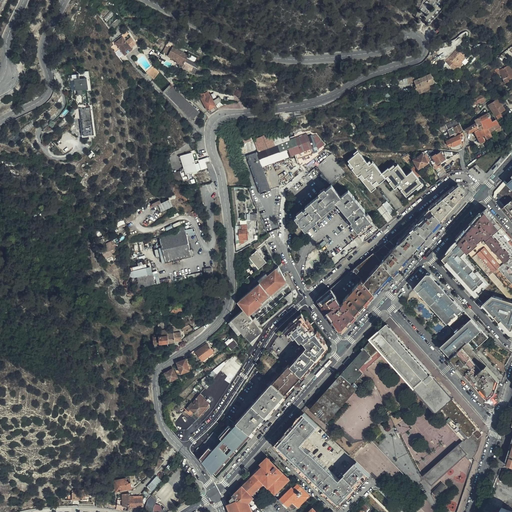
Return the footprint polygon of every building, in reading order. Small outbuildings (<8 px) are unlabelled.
[(125,55),(125,56),(132,50),(123,38),(116,44),(125,55)] [(171,47),(166,45),(161,54),(166,57),(171,47)] [(188,59),(171,50),(166,59),(175,64),(174,65),(182,70),(188,59)] [(446,63),(454,71),(458,67),(460,69),(464,65),(462,63),(465,60),(456,52),(446,63)] [(507,78),(511,72),(504,65),(496,74),(505,83),(509,80),(507,78)] [(153,78),(157,73),(151,68),(147,73),(153,78)] [(81,137),(91,137),(92,136),(90,107),(89,104),(88,104),(87,92),(87,90),(91,90),(89,73),(80,73),(79,75),(69,76),(69,80),(75,80),(77,92),(78,91),(79,96),(76,96),(76,106),(78,111),(79,111),(80,118),(81,137)] [(413,92),(413,93),(426,91),(424,80),(406,83),(407,86),(408,86),(409,88),(405,89),(406,93),(413,92)] [(163,92),(164,93),(173,85),(171,84),(163,92)] [(199,111),(173,85),(164,93),(191,120),(199,111)] [(216,105),(222,102),(219,96),(217,98),(217,100),(214,102),(211,96),(206,99),(205,96),(201,98),(209,111),(217,106),(216,105)] [(482,97),(471,103),(473,106),(484,101),(482,97)] [(498,100),(488,106),(495,116),(497,115),(500,113),(498,110),(502,107),(498,100)] [(488,115),(479,119),(483,125),(481,126),(484,130),(487,129),(490,133),(500,128),(495,121),(494,121),(491,117),(490,118),(488,115)] [(80,118),(78,120),(79,140),(92,139),(91,137),(81,137),(80,118)] [(479,129),(478,129),(479,131),(484,130),(481,126),(483,125),(479,119),(475,122),(479,129)] [(465,130),(468,134),(474,131),(478,129),(479,129),(475,122),(471,123),(473,126),(465,130)] [(462,131),(459,125),(447,131),(450,137),(462,131)] [(479,131),(478,129),(474,133),(480,143),(485,141),(482,137),(479,131)] [(261,168),(311,149),(306,135),(245,158),(259,194),(269,190),(261,168)] [(446,141),(448,146),(451,145),(453,147),(461,143),(460,142),(461,141),(460,138),(462,137),(460,135),(446,141)] [(179,171),(182,180),(192,177),(191,173),(190,172),(196,170),(191,154),(187,153),(179,155),(179,156),(178,157),(178,158),(179,157),(182,167),(182,168),(180,169),(180,170),(179,171)] [(200,171),(195,155),(191,154),(196,170),(190,172),(191,173),(200,171)] [(445,160),(441,154),(436,156),(432,158),(437,165),(445,160)] [(428,164),(423,156),(414,161),(419,169),(428,164)] [(202,169),(207,167),(204,158),(199,160),(202,169)] [(178,182),(182,182),(182,180),(179,171),(171,173),(174,184),(178,182)] [(386,215),(419,187),(407,173),(374,201),(386,215)] [(499,194),(508,204),(511,200),(511,189),(507,184),(499,194)] [(303,230),(305,232),(315,224),(313,222),(336,202),(351,221),(350,222),(360,234),(373,223),(363,212),(364,210),(347,191),(340,197),(330,185),(304,207),(306,209),(294,219),(303,230)] [(429,209),(440,221),(464,195),(463,194),(465,191),(458,185),(455,188),(454,187),(428,208),(429,209)] [(172,201),(171,198),(159,203),(163,212),(175,206),(172,201)] [(511,200),(508,204),(503,209),(511,219),(511,200)] [(315,224),(305,232),(308,235),(330,260),(360,234),(350,222),(351,221),(336,202),(313,222),(315,224)] [(392,275),(440,221),(429,209),(374,255),(392,275)] [(52,213),(46,216),(48,220),(55,217),(54,216),(57,214),(55,210),(52,211),(52,213)] [(478,216),(457,241),(479,266),(488,276),(511,256),(511,238),(487,210),(482,213),(478,216)] [(192,226),(184,229),(186,235),(194,232),(192,226)] [(247,240),(246,226),(241,226),(241,231),(236,232),(236,240),(247,240)] [(184,229),(158,236),(166,262),(192,254),(190,248),(186,235),(184,229)] [(106,246),(102,247),(104,256),(116,254),(114,240),(105,242),(106,246)] [(447,252),(446,253),(446,254),(447,255),(450,252),(453,249),(456,246),(454,244),(451,247),(450,249),(448,250),(447,252)] [(483,309),(493,301),(483,290),(484,289),(483,288),(485,287),(474,274),(473,274),(472,274),(470,273),(471,272),(459,259),(464,255),(456,246),(453,249),(450,252),(447,255),(448,255),(441,262),(444,266),(443,266),(472,298),(472,297),(483,309)] [(266,263),(256,251),(248,258),(258,270),(266,263)] [(374,255),(373,254),(353,270),(374,295),(392,275),(374,255)] [(511,256),(488,276),(510,301),(511,297),(511,256)] [(258,270),(248,258),(246,261),(256,272),(258,270)] [(244,310),(249,315),(251,313),(286,282),(284,278),(278,267),(268,276),(260,284),(240,301),(245,306),(243,308),(244,310)] [(374,295),(353,270),(320,298),(319,305),(336,327),(336,329),(342,332),(374,295)] [(158,284),(155,274),(137,279),(140,289),(158,284)] [(268,276),(266,275),(258,282),(260,284),(268,276)] [(477,329),(429,276),(426,276),(414,289),(453,332),(439,345),(448,355),(454,350),(453,348),(463,339),(464,341),(477,329)] [(290,284),(284,278),(286,282),(251,313),(254,316),(290,284)] [(405,304),(415,316),(422,310),(412,298),(405,304)] [(249,315),(244,310),(232,321),(242,332),(251,342),(258,336),(263,332),(264,331),(261,328),(259,326),(254,320),(249,315)] [(428,316),(422,310),(415,316),(421,322),(428,316)] [(282,332),(270,348),(288,365),(299,375),(301,378),(326,349),(327,345),(315,330),(314,331),(301,316),(282,332)] [(188,330),(201,323),(199,318),(185,325),(188,330)] [(232,321),(230,323),(240,334),(242,332),(232,321)] [(478,447),(481,440),(478,437),(482,434),(480,432),(482,431),(388,325),(371,340),(372,341),(311,409),(327,423),(364,382),(359,378),(363,373),(359,369),(362,366),(362,365),(379,349),(436,413),(438,412),(464,441),(424,475),(432,484),(466,455),(470,459),(473,456),(478,447)] [(163,335),(158,335),(158,337),(153,337),(153,344),(174,342),(173,334),(168,334),(167,333),(163,334),(163,335)] [(173,334),(174,342),(182,341),(181,333),(173,334)] [(484,343),(487,345),(488,344),(490,339),(492,336),(489,334),(484,343)] [(231,349),(237,344),(232,338),(230,339),(229,339),(225,342),(231,349)] [(211,349),(207,344),(196,352),(202,360),(213,352),(211,349)] [(458,351),(451,357),(487,397),(490,398),(495,392),(499,379),(473,351),(467,344),(458,351)] [(497,348),(490,345),(486,352),(492,358),(497,348)] [(506,365),(511,356),(502,351),(497,360),(506,365)] [(218,372),(228,360),(227,359),(211,371),(214,375),(216,373),(216,372),(218,372)] [(185,360),(178,362),(177,363),(181,373),(191,369),(190,367),(189,365),(189,363),(186,364),(185,360)] [(299,375),(288,365),(285,368),(284,368),(274,379),(275,379),(272,383),(283,393),(285,391),(287,388),(290,386),(292,383),(294,381),(297,377),(299,375)] [(177,378),(172,369),(165,373),(169,382),(177,378)] [(283,393),(272,383),(237,423),(251,434),(285,396),(283,393)] [(173,400),(177,397),(177,396),(180,393),(177,391),(170,397),(173,400)] [(199,399),(207,406),(211,401),(207,398),(206,399),(200,393),(197,397),(199,399)] [(190,408),(199,399),(197,397),(188,406),(190,408)] [(195,412),(199,416),(202,411),(207,406),(199,399),(190,408),(195,412)] [(191,416),(195,412),(190,408),(188,406),(185,411),(190,415),(191,416)] [(370,476),(305,414),(277,445),(340,506),(367,479),(370,476)] [(231,428),(236,424),(227,417),(213,432),(215,434),(225,422),(231,428)] [(216,474),(251,434),(237,423),(236,424),(231,428),(225,422),(215,434),(219,437),(209,448),(207,446),(198,457),(212,474),(214,472),(216,474)] [(207,446),(205,445),(196,455),(198,457),(207,446)] [(287,478),(270,462),(269,460),(256,472),(258,473),(253,478),(252,478),(251,478),(250,479),(249,480),(249,481),(250,482),(248,483),(246,485),(241,491),(240,491),(237,494),(237,495),(231,501),(232,503),(230,504),(233,511),(254,511),(253,510),(253,509),(250,502),(267,485),(273,491),(276,489),(278,491),(287,482),(285,480),(287,478)] [(152,491),(162,480),(157,476),(147,486),(152,491)] [(124,480),(118,481),(115,482),(117,492),(121,491),(121,493),(129,492),(128,489),(126,482),(126,479),(124,480)] [(438,497),(447,487),(442,482),(432,492),(438,497)] [(292,488),(280,500),(288,508),(289,507),(293,510),(296,506),(298,508),(310,496),(298,484),(293,489),(292,488)] [(72,501),(82,501),(82,498),(88,498),(88,491),(72,491),(72,501)] [(156,501),(152,497),(148,501),(147,502),(147,503),(147,504),(147,505),(148,506),(148,507),(147,510),(146,511),(153,511),(154,507),(156,504),(157,503),(157,502),(156,501)] [(144,507),(144,499),(120,500),(117,508),(144,507)] [(369,508),(363,502),(360,506),(366,511),(369,508)]
